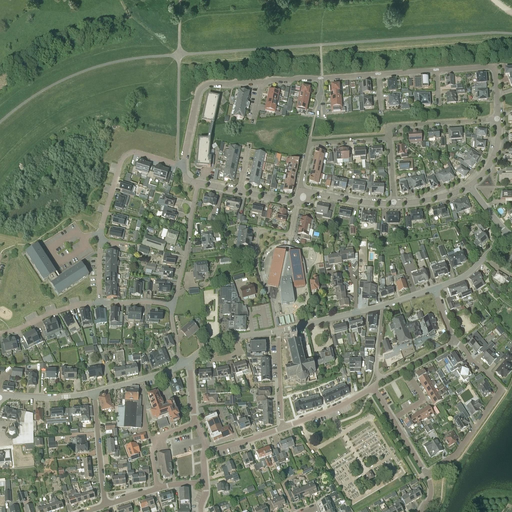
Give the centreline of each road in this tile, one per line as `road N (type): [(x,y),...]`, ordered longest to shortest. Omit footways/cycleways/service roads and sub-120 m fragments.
road 1 (residential): [(99,303),(100,232),(121,160),(136,152),(177,164)]
road 2 (residential): [(425,474),(458,451),(500,391),(452,340)]
road 3 (residential): [(182,166),(199,88),(261,82)]
road 4 (residential): [(302,197),(308,144),(389,138)]
road 5 (residential): [(172,307),(197,182)]
road 6 (residential): [(389,138),(392,125),(498,119)]
